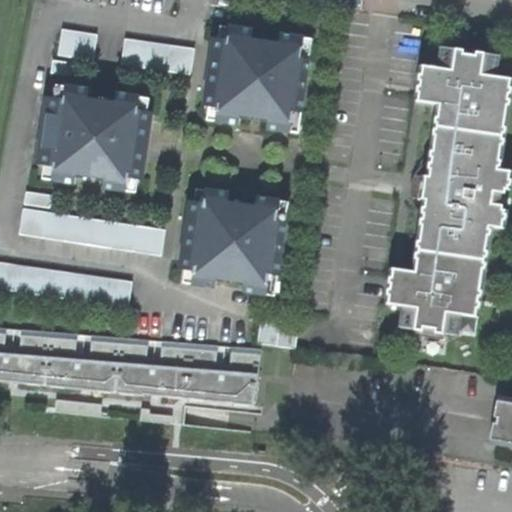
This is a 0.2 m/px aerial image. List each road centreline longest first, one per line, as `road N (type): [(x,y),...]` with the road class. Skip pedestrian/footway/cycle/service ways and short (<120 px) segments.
road 1 (unknown): [(167,266),(14,232),(3,222),(3,207),(54,10),(206,28),(212,0)]
road 2 (unclassified): [(0,461),(23,480),(164,488),(177,473)]
road 3 (unclassified): [(177,473),(164,461),(28,448),(0,461)]
road 4 (unclassified): [(177,473),(0,461)]
road 5 (unclassified): [(312,511),(300,497),(231,476),(177,473)]
